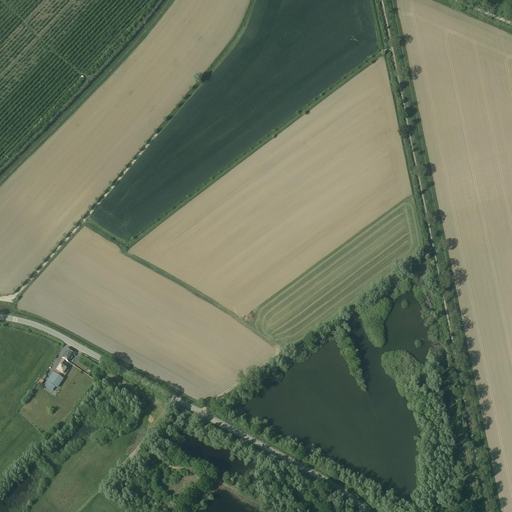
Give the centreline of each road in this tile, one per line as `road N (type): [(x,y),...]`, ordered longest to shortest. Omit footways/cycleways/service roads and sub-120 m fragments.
road 1 (unclassified): [(366,511),(331,483),(61,337),(0,317)]
road 2 (track): [(253,0),(243,28),(81,223)]
